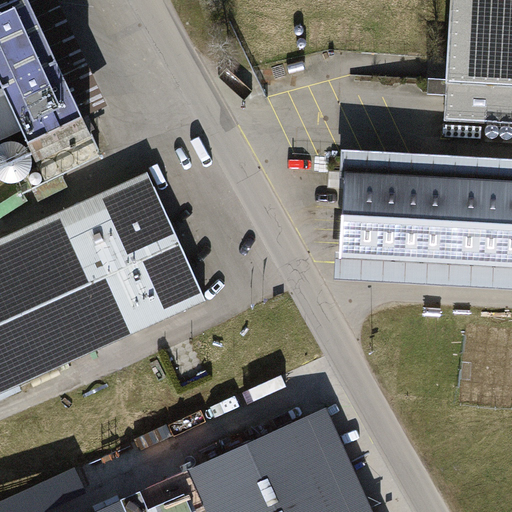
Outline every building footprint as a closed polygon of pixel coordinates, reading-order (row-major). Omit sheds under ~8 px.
[(511,0),(452,0),(445,126),(511,129),(511,0)] [(91,137),(55,62),(0,88),(0,147),(16,139),(30,167),(91,137)] [(511,165),(341,156),(340,186),(345,186),(341,259),(336,259),(334,288),(511,297),(511,165)] [(0,242),(0,406),(215,304),(151,171),(0,242)] [(371,511),(329,417),(190,479),(204,511),(371,511)] [(204,511),(190,479),(123,508),(124,511),(204,511)]
